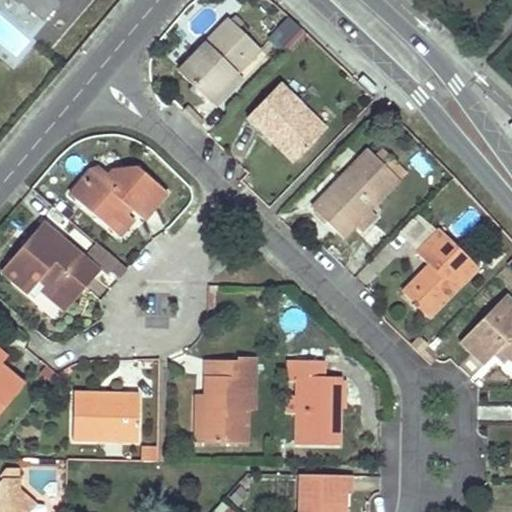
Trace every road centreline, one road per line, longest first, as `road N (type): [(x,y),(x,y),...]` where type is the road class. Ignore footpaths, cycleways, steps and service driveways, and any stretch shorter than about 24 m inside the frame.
road 1 (residential): [(408,511),(413,400),(403,366),(94,75)]
road 2 (secondary): [(318,0),(511,202)]
road 3 (secondary): [(511,159),(456,84),(369,0)]
road 4 (residential): [(94,75),(0,186)]
